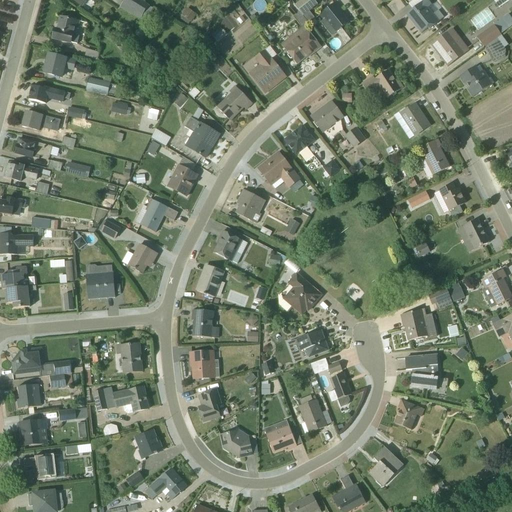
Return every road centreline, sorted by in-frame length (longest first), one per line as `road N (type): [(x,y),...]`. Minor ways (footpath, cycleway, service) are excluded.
road 1 (residential): [(162,322),(174,411),(188,444),(219,475),(259,485),(316,464),(365,423),(377,371),(369,336)]
road 2 (residential): [(385,29),(237,154),(178,266),(162,322)]
road 3 (residential): [(385,29),(461,133),(511,236)]
road 4 (residential): [(0,333),(162,322)]
